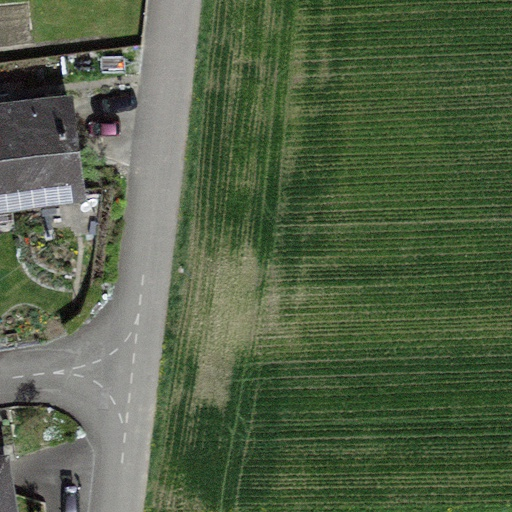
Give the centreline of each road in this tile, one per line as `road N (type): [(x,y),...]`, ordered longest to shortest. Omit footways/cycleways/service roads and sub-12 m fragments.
road 1 (residential): [(137,363),(175,0)]
road 2 (residential): [(120,511),(137,363)]
road 3 (residential): [(0,385),(137,363)]
